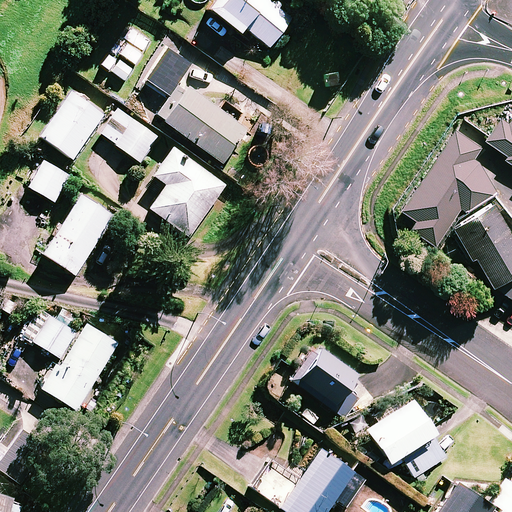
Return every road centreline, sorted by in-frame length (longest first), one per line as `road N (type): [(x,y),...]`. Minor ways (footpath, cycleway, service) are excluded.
road 1 (secondary): [(295,237),(106,511)]
road 2 (residential): [(511,385),(295,237)]
road 3 (secondary): [(436,21),(295,237)]
